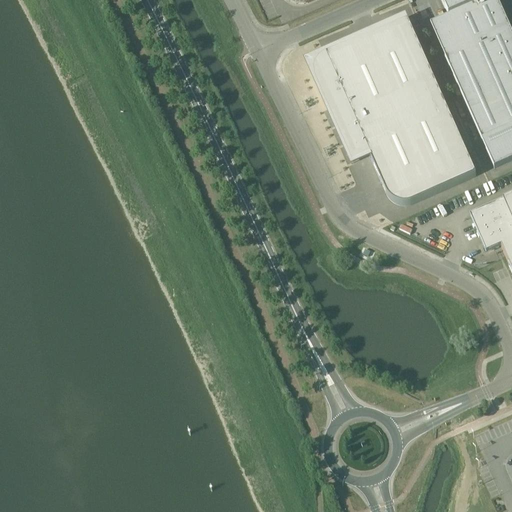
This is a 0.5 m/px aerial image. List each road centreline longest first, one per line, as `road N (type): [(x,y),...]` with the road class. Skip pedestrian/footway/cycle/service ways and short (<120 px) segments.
road 1 (unclassified): [(511,354),(476,291),(335,217),(257,53)]
road 2 (tertiary): [(300,323),(149,0)]
road 3 (unclassified): [(257,53),(378,0)]
